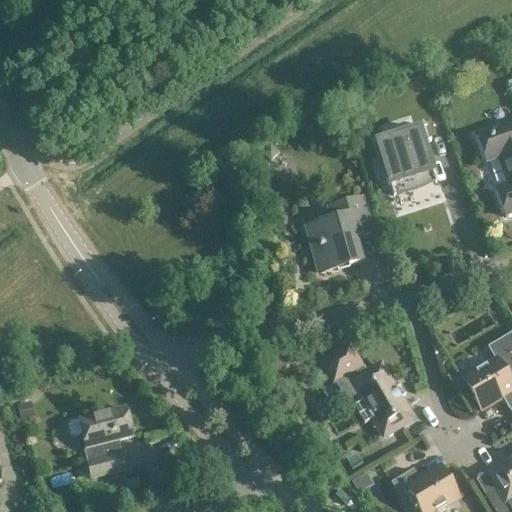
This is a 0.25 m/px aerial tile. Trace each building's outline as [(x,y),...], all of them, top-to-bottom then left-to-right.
[(511,124),(476,138),(486,165),(498,160),(503,174),(511,170),(511,124)] [(426,128),(376,144),(388,181),(386,181),(388,188),(390,187),(393,198),(394,198),(394,195),(434,182),(435,185),(436,184),(424,145),(430,143),(426,128)] [(495,192),(505,219),(511,216),(511,170),(503,174),(508,187),(495,192)] [(332,223),(312,228),(306,230),(318,275),(348,266),(348,268),(361,264),(354,239),(371,234),(361,201),(328,210),(332,223)] [(496,362),(462,382),(465,386),(464,391),(467,396),(471,397),(480,411),(501,399),(511,417),(511,335),(488,349),(496,362)] [(349,348),(321,364),(333,385),(347,376),(365,406),(365,410),(366,413),(368,415),(371,417),(384,439),(412,422),(379,367),(365,375),(349,348)] [(29,405),(18,408),(22,421),(33,418),(29,405)] [(125,411),(78,422),(71,424),(67,428),(70,436),(74,438),(82,436),(85,450),(84,451),(87,465),(91,481),(123,473),(115,444),(132,440),(125,411)] [(327,442),(316,450),(323,461),(335,454),(327,442)] [(511,460),(488,475),(505,502),(511,498),(511,460)] [(448,484),(440,470),(419,483),(413,473),(391,485),(402,504),(411,499),(419,511),(436,511),(457,500),(455,495),(456,491),(453,486),(448,484)] [(365,479),(352,487),(358,498),(371,490),(365,479)]
